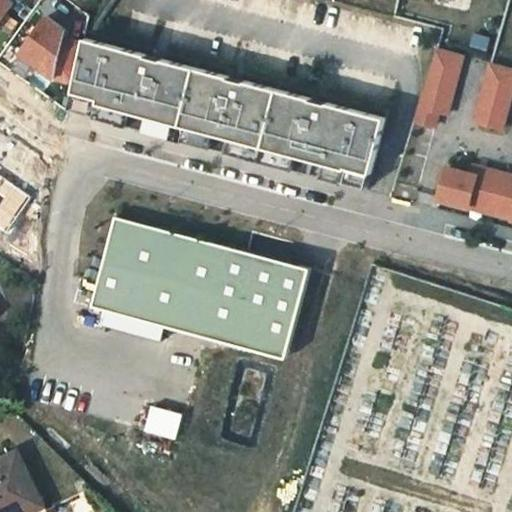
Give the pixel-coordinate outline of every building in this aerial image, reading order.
[(0,0),(0,21),(15,1),(13,0),(0,0)] [(51,14),(24,52),(59,76),(74,79),(84,40),(65,36),(68,27),(51,14)] [(392,115),(86,35),(73,88),(92,93),(90,97),(355,167),(357,162),(376,167),(392,115)] [(465,56),(441,49),(418,121),(437,128),(443,112),(448,114),(465,56)] [(511,99),(511,69),(493,64),(476,121),(503,129),(511,99)] [(92,93),(73,88),(68,107),(371,186),(376,167),(357,162),(355,167),(90,97),(92,93)] [(485,174),(487,166),(475,162),(473,171),(485,174)] [(511,172),(487,166),(485,174),(473,171),(450,164),(441,195),(471,203),(474,194),(511,204),(511,172)] [(511,204),(474,194),(471,203),(511,214),(511,204)] [(319,266),(125,215),(101,305),(116,309),(175,325),(295,356),(319,266)] [(175,325),(116,309),(112,324),(171,339),(175,325)] [(149,401),(141,426),(177,438),(185,413),(149,401)] [(19,451),(0,459),(0,511),(40,511),(46,509),(19,451)]
